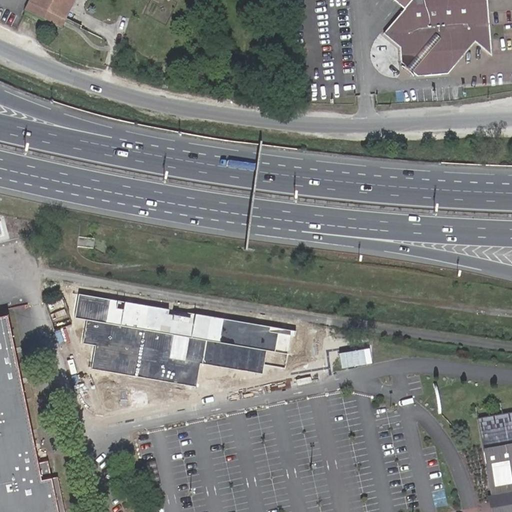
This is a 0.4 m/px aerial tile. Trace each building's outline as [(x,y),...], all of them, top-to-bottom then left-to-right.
[(33,0),(33,2),(66,18),(74,0),(33,0)] [(388,0),(404,13),(397,22),(397,23),(414,35),(400,52),(401,68),(417,81),(448,78),(460,63),(475,45),(492,58),(486,0),(388,0)] [(33,2),(29,10),(62,26),(66,18),(33,2)] [(384,39),(400,52),(414,35),(397,23),(384,39)] [(307,51),(300,52),(302,72),(309,71),(307,51)] [(291,331),(79,295),(75,318),(86,320),(83,343),(95,345),(91,369),(195,387),(199,363),(261,374),(263,365),(285,369),(291,331)] [(0,511),(60,511),(57,499),(54,482),(44,484),(26,400),(10,319),(0,321),(0,511)] [(511,511),(511,439),(502,442),(511,498),(511,511)] [(66,511),(64,497),(57,499),(60,511),(66,511)]
